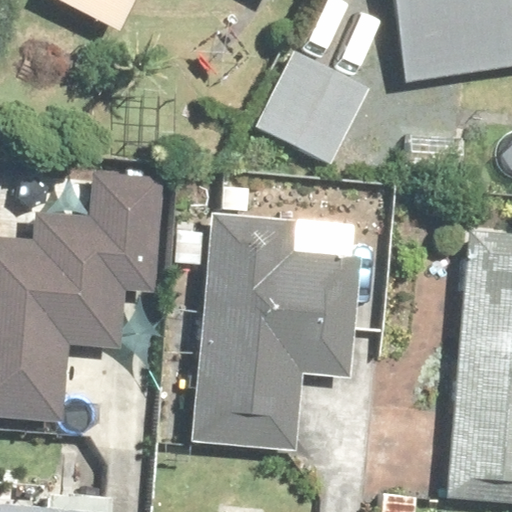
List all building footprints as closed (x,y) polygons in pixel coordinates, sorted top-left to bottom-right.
[(23,0),(100,42),(122,0),(246,0),(253,3),(254,0),(23,0)] [(511,0),(373,0),(387,88),(511,67),(511,0)] [(356,94),(281,53),(236,134),(311,175),(356,94)] [(24,248),(0,246),(0,420),(44,424),(51,347),(100,351),(105,290),(142,293),(151,183),(83,178),(80,216),(27,211),(24,248)] [(354,229),(200,214),(177,448),(277,458),(286,370),(339,375),(354,229)] [(425,508),(463,511),(511,511),(511,232),(457,227),(425,508)] [(406,511),(407,500),(365,499),(364,511),(406,511)]
